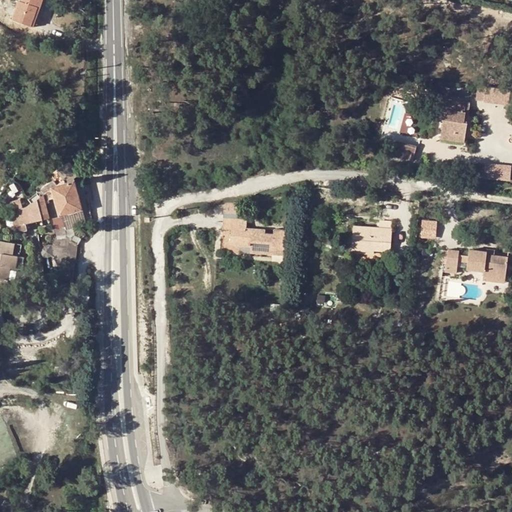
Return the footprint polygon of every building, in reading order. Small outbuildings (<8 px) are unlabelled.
[(40,7),(42,0),(21,0),(22,1),(19,0),(17,7),(13,19),(32,25),(38,7),(40,7)] [(32,25),(36,27),(43,8),(40,7),(38,7),(32,25)] [(498,100),(499,88),(488,87),(487,99),(498,100)] [(498,100),(508,102),(510,89),(499,88),(498,100)] [(446,108),(445,114),(443,129),(442,136),(465,139),(466,132),(468,119),(465,119),(466,111),(465,111),(466,101),(447,98),(446,104),(446,108)] [(418,146),(400,143),(399,150),(416,153),(418,146)] [(397,158),(415,161),(416,153),(399,150),(397,158)] [(72,160),(58,168),(65,180),(79,172),(72,160)] [(511,179),(511,162),(486,162),(486,178),(511,179)] [(57,215),(61,214),(82,209),(74,180),(65,182),(57,169),(33,186),(37,192),(29,198),(31,202),(26,207),(12,210),(16,225),(50,217),(48,209),(55,207),(57,215)] [(240,202),(225,205),(224,214),(240,214),(240,202)] [(65,229),(86,223),(82,209),(61,214),(65,229)] [(266,233),(247,232),(247,227),(248,219),(224,218),(223,228),(232,229),(231,244),(252,246),(251,252),(285,254),(287,230),(275,229),(274,234),(266,233)] [(437,237),(439,219),(422,218),(421,236),(437,237)] [(379,226),(355,225),(353,251),(362,252),(362,247),(375,247),(375,249),(391,250),(393,220),(381,219),(381,222),(379,222),(379,226)] [(0,277),(8,279),(10,267),(15,268),(18,256),(12,255),(14,243),(0,240),(0,252),(1,253),(0,257),(0,277)] [(470,255),(469,261),(468,268),(485,270),(484,275),(506,277),(508,255),(496,253),(488,253),(488,250),(471,248),(470,255)] [(449,249),(447,263),(447,270),(457,272),(459,260),(459,254),(460,249),(449,249)]
